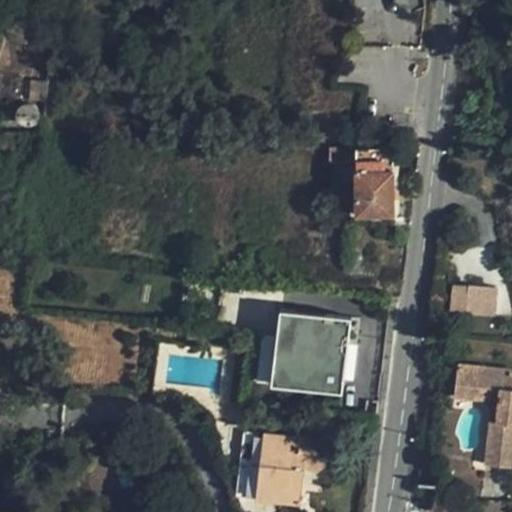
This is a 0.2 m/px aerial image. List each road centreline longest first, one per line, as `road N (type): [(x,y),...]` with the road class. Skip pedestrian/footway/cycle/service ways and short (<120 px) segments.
road 1 (secondary): [(387,511),(438,103)]
road 2 (residential): [(222,511),(183,421),(139,407),(62,417)]
road 3 (residential): [(438,103),(397,90),(395,0)]
